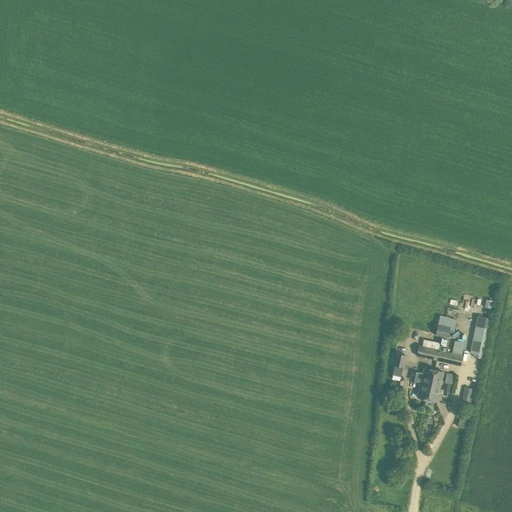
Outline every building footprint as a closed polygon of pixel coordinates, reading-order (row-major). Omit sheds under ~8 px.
[(492,308),(494,301),(486,299),(484,307),(492,308)] [(453,333),(456,319),(439,315),(435,335),(447,338),(449,332),(453,333)] [(489,319),(476,316),(469,353),(473,353),(472,357),(482,359),(489,319)] [(438,349),(436,360),(460,366),(462,355),(461,355),(464,343),(454,340),(452,352),(445,351),(446,348),(443,347),(442,350),(438,349)] [(436,360),(438,349),(418,345),(416,356),(436,360)] [(404,367),(407,355),(395,353),(393,365),(394,365),(392,375),(400,376),(402,367),(404,367)] [(426,399),(433,370),(424,368),(422,373),(411,371),(409,380),(420,382),(417,397),(426,399)] [(433,370),(426,399),(436,401),(442,372),(433,370)] [(452,384),(454,375),(446,373),(444,383),(452,384)] [(472,409),(475,390),(464,388),(460,406),(472,409)] [(469,418),(460,416),(458,427),(466,429),(469,418)]
